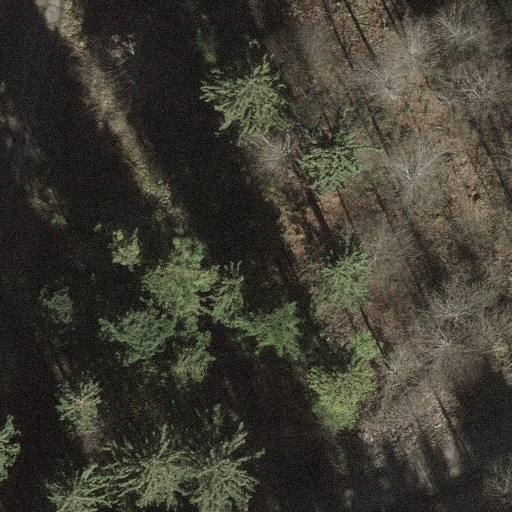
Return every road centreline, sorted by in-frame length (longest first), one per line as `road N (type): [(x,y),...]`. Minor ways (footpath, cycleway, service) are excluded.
road 1 (track): [(0,215),(52,0)]
road 2 (track): [(313,511),(511,445)]
